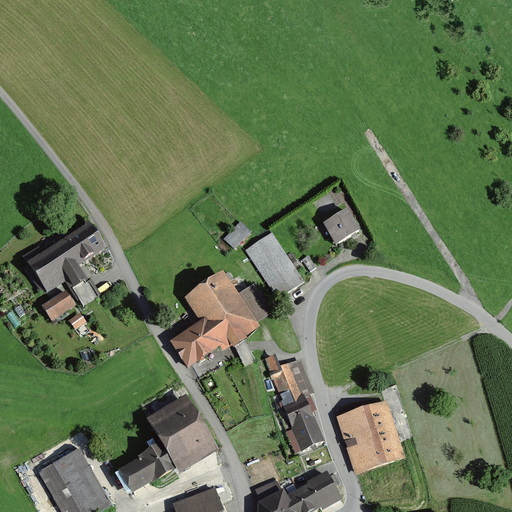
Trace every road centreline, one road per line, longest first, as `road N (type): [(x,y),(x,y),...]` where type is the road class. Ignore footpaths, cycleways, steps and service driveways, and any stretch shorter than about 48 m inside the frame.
road 1 (unclassified): [(247,511),(215,422),(101,224),(0,91)]
road 2 (unclassified): [(511,340),(452,297),(391,275),(346,273),(320,291),(309,339),(354,497),(347,511)]
road 3 (track): [(321,396),(494,325),(511,299)]
road 4 (track): [(369,137),(476,311)]
